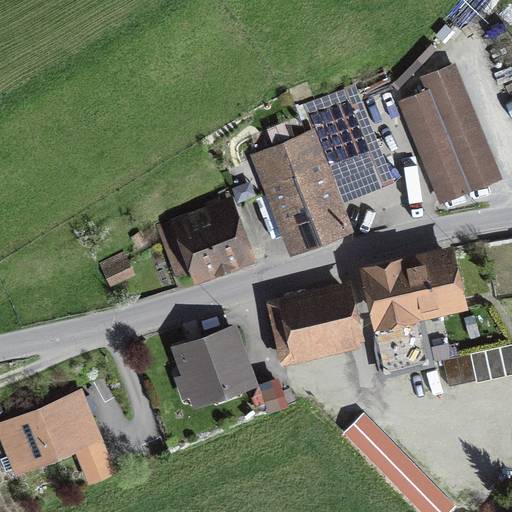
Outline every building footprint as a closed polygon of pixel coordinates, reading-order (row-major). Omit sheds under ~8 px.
[(441,197),(497,175),(453,67),(425,78),(430,92),(403,103),(441,197)] [(290,255),(355,229),(343,201),(394,181),(355,84),(305,105),(314,127),(249,153),(290,255)] [(198,267),(199,269),(245,252),(229,209),(183,226),(180,219),(161,226),(179,274),(198,267)] [(126,252),(102,264),(111,284),(136,272),(126,252)] [(458,298),(449,255),(368,272),(378,316),(413,308),(414,314),(420,313),(419,307),(458,298)] [(347,291),(324,297),(323,295),(308,298),(308,300),(271,308),(281,354),(297,350),(295,343),(356,329),(347,291)] [(375,329),(384,371),(428,361),(419,319),(375,329)] [(180,350),(197,396),(249,378),(232,331),(180,350)] [(511,342),(443,359),(449,385),(511,373),(511,342)] [(269,411),(286,405),(278,382),(261,388),(269,411)] [(1,426),(17,467),(96,435),(79,394),(1,426)] [(344,431),(423,511),(447,511),(455,505),(363,412),(344,431)]
